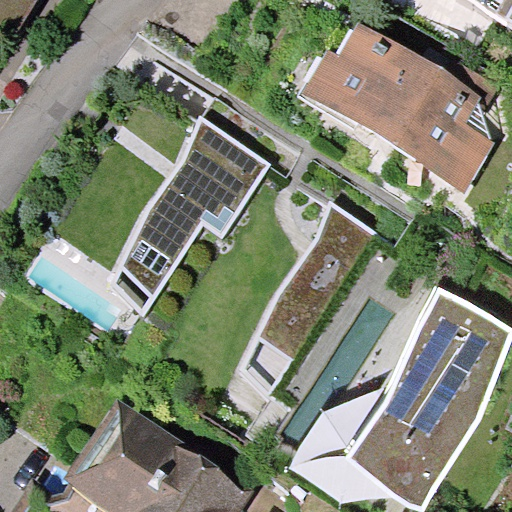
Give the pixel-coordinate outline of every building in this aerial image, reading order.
[(511,0),(439,0),(511,40),(511,0)] [(490,92),(454,72),(439,97),(358,42),(341,74),(328,67),(298,110),(465,203),(493,152),(468,140),(490,92)] [(270,163),(201,110),(185,155),(152,195),(112,277),(143,311),(203,219),(222,233),(270,163)] [(394,244),(332,199),(317,233),(279,285),(241,361),(290,408),(394,244)] [(511,320),(511,316),(440,264),(420,297),(386,369),(348,425),(423,489),(481,400),(511,320)] [(118,395),(64,475),(119,511),(241,511),(255,492),(187,446),(189,443),(118,395)]
